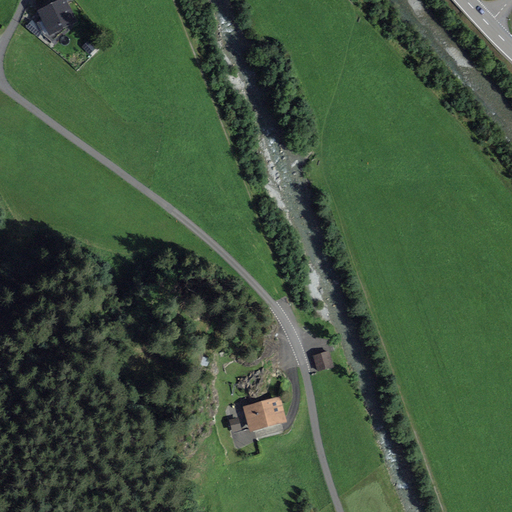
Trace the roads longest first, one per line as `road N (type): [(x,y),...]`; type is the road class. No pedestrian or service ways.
road 1 (residential): [(0,85),(175,212),(268,299),(293,334),(340,511)]
road 2 (track): [(348,0),(354,17),(329,117),(334,197),(444,511)]
